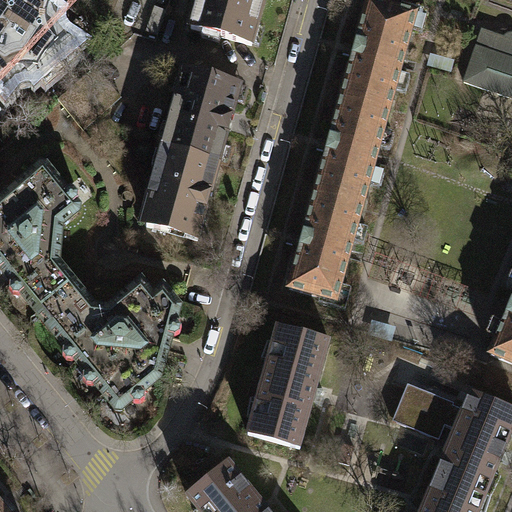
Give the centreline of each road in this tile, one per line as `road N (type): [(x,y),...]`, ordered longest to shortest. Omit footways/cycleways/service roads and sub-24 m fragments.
road 1 (residential): [(316,0),(220,358),(179,428),(114,493)]
road 2 (residential): [(0,350),(114,493)]
